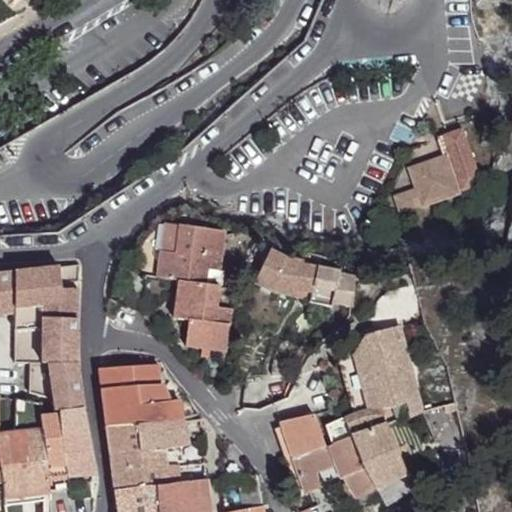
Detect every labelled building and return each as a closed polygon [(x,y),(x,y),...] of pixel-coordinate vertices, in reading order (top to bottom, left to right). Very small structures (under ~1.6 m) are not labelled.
[(1,0),(9,8),(17,0),(1,0)] [(400,213),(483,183),(463,129),(443,136),(444,139),(438,141),(444,159),(412,171),(418,188),(394,197),(400,213)] [(223,232),(165,224),(157,279),(178,282),(205,285),(207,270),(218,272),(223,232)] [(352,307),(354,279),(339,276),(340,273),(302,266),(303,263),(285,259),(270,252),(254,284),(274,294),(294,297),(296,291),(311,294),(310,300),(309,304),(332,308),(332,304),(352,307)] [(14,363),(17,363),(30,363),(77,365),(79,290),(61,290),(59,268),(15,273),(15,313),(14,363)] [(218,272),(207,270),(205,285),(220,287),(221,287),(223,272),(218,272)] [(0,275),(0,314),(15,313),(15,273),(0,275)] [(185,347),(201,349),(210,350),(226,353),(232,310),(217,308),(220,287),(205,285),(178,282),(173,319),(188,321),(185,347)] [(310,300),(311,294),(296,291),(294,297),(310,300)] [(364,392),(347,397),(352,414),(356,412),(370,409),(382,409),(392,408),(393,408),(406,403),(411,418),(422,414),(398,327),(367,336),(354,357),(364,392)] [(210,350),(201,349),(200,357),(209,358),(210,350)] [(347,397),(364,392),(354,357),(338,361),(347,397)] [(60,410),(60,413),(84,410),(77,365),(30,363),(29,394),(54,400),(56,410),(60,410)] [(99,370),(107,428),(183,422),(181,412),(172,414),(170,402),(164,389),(162,386),(159,385),(158,365),(116,368),(116,366),(100,367),(100,370),(99,370)] [(16,399),(14,433),(42,430),(41,416),(42,416),(42,403),(16,399)] [(170,402),(172,414),(181,412),(179,401),(170,402)] [(445,407),(446,413),(456,411),(454,404),(445,407)] [(393,408),(392,408),(382,409),(388,427),(398,423),(393,408)] [(356,412),(352,414),(325,426),(332,446),(352,439),(374,489),(375,489),(377,490),(407,474),(388,427),(382,409),(370,409),(356,412)] [(69,489),(69,491),(84,490),(83,484),(83,476),(97,475),(84,410),(60,413),(69,489)] [(42,430),(49,492),(69,489),(60,413),(42,416),(41,416),(42,430)] [(374,489),(352,439),(332,446),(326,448),(314,415),(279,423),(305,494),(322,488),(316,474),(335,467),(340,480),(343,479),(355,500),(374,489)] [(107,428),(111,454),(177,448),(188,447),(183,422),(107,428)] [(4,498),(5,511),(21,511),(21,505),(23,505),(21,496),(49,493),(49,492),(42,430),(14,433),(0,434),(0,462),(2,484),(4,498)] [(111,454),(113,471),(178,466),(177,448),(111,454)] [(113,471),(115,491),(156,487),(180,484),(178,466),(113,471)] [(238,477),(244,511),(263,507),(258,476),(238,477)] [(156,487),(158,511),(209,511),(206,481),(180,484),(156,487)] [(69,491),(70,499),(93,496),(92,483),(83,484),(84,490),(69,491)] [(115,491),(117,511),(158,511),(156,487),(115,491)] [(374,489),(355,500),(366,508),(380,499),(374,489)]
